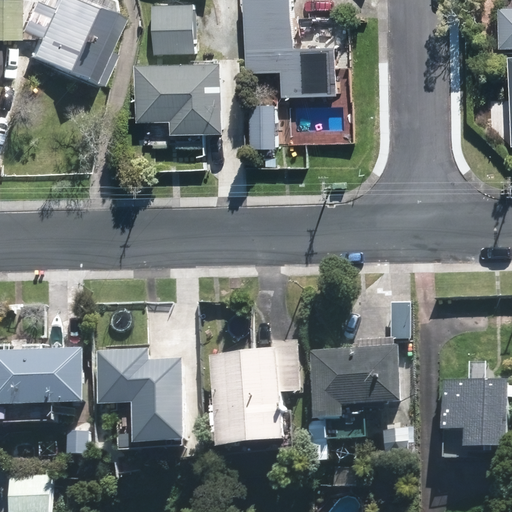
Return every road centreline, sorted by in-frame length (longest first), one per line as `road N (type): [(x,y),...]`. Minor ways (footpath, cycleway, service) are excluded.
road 1 (residential): [(423,228),(0,237)]
road 2 (residential): [(423,0),(423,228)]
